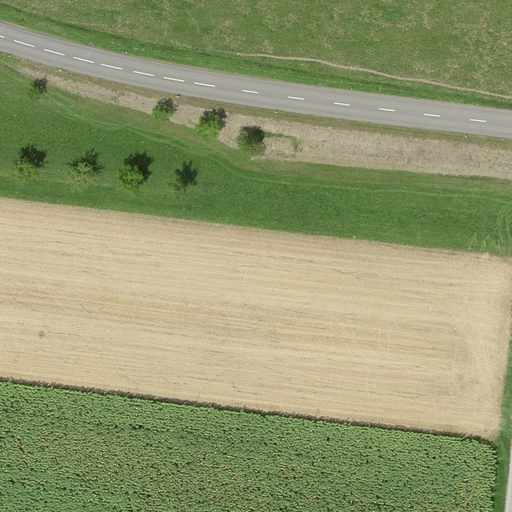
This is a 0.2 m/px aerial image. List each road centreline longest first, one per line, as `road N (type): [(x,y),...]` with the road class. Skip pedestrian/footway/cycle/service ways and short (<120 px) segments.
road 1 (track): [(0,60),(245,162),(511,213)]
road 2 (tertiary): [(0,39),(166,81),(511,125)]
